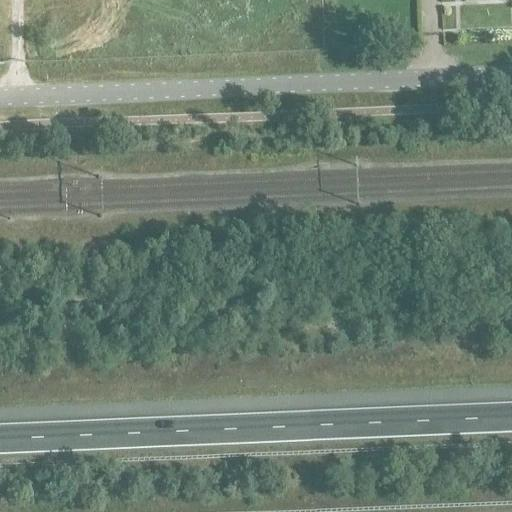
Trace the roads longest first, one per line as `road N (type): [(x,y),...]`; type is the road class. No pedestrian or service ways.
road 1 (unclassified): [(0,100),(511,78)]
road 2 (motorway): [(511,415),(0,436)]
